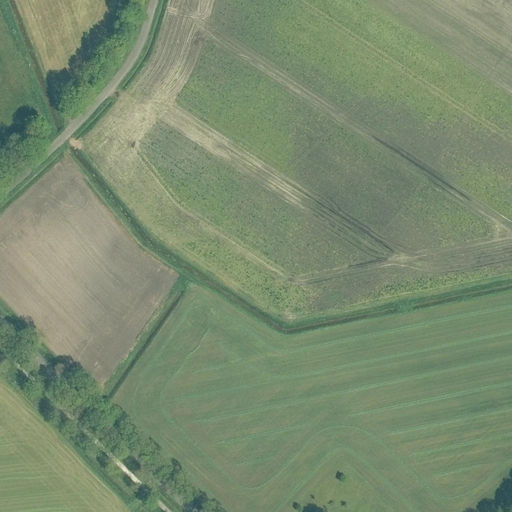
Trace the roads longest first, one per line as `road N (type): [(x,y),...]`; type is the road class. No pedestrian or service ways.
road 1 (tertiary): [(190,511),(0,322)]
road 2 (unclassified): [(0,196),(111,86),(154,0)]
